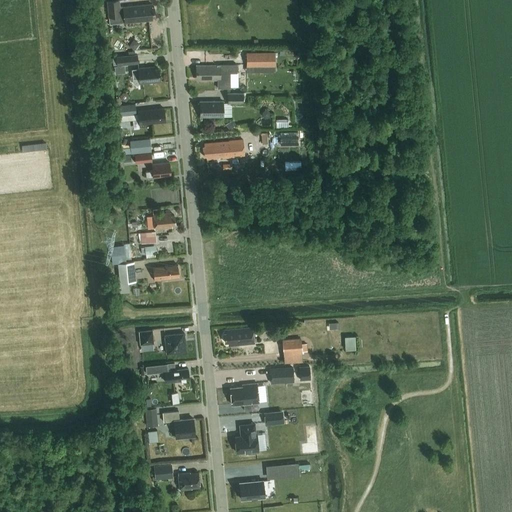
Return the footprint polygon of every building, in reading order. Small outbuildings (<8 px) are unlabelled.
[(109,17),(122,16),(120,0),(119,0),(108,1),(109,17)] [(151,17),(154,17),(153,7),(151,8),(151,5),(124,8),(125,22),(152,20),(151,17)] [(133,39),(129,45),(135,49),(139,43),(133,39)] [(137,54),(135,54),(134,51),(128,51),(129,55),(113,56),(114,65),(123,64),(138,62),(137,54)] [(246,51),(246,66),(276,65),(275,51),(246,51)] [(196,67),(196,77),(197,76),(199,76),(199,77),(200,77),(200,80),(217,80),(218,88),(231,87),(231,72),(237,72),(237,64),(198,65),(198,67),(196,67)] [(139,83),(160,81),(158,68),(151,69),(151,67),(138,68),(138,69),(131,69),(132,80),(139,79),(139,83)] [(228,103),(244,103),(244,93),(228,93),(228,103)] [(223,103),(223,101),(200,101),(200,116),(231,115),(231,103),(223,103)] [(119,115),(137,113),(136,103),(118,105),(119,115)] [(139,124),(165,121),(164,108),(138,111),(138,113),(138,119),(139,124)] [(262,112),(262,116),(264,118),(268,118),(270,115),(270,112),(267,108),(264,109),(262,112)] [(131,153),(151,151),(149,138),(129,140),(131,153)] [(267,138),(256,139),(257,149),(268,148),(267,138)] [(207,160),(244,157),(242,141),(204,144),(205,147),(203,147),(204,156),(207,156),(207,160)] [(136,163),(152,161),(151,153),(135,155),(136,163)] [(146,178),(171,176),(169,163),(152,164),(153,171),(145,172),(146,178)] [(172,225),(175,225),(174,215),(171,216),(171,212),(153,214),(154,229),(172,228),(172,225)] [(142,243),(157,242),(157,231),(141,233),(142,243)] [(145,254),(157,253),(156,245),(144,246),(145,254)] [(111,255),(119,254),(118,246),(110,247),(111,255)] [(119,282),(136,281),(134,261),(131,261),(126,262),(117,262),(119,282)] [(170,277),(179,276),(178,265),(153,267),(154,280),(170,279),(170,277)] [(228,346),(254,343),(252,327),(226,329),(226,333),(224,333),(225,342),(228,342),(228,346)] [(155,344),(153,329),(139,331),(141,345),(155,344)] [(185,333),(165,335),(167,354),(177,352),(177,354),(187,353),(185,333)] [(357,349),(356,335),(346,336),(347,349),(357,349)] [(306,343),(302,344),(301,338),(283,339),(284,352),(302,351),(307,351),(306,343)] [(146,373),(164,371),(164,370),(175,369),(174,362),(145,365),(146,373)] [(314,377),(313,366),(300,367),(301,378),(314,377)] [(165,382),(190,379),(189,367),(175,369),(164,370),(164,371),(165,382)] [(293,381),(292,367),(270,369),(271,383),(293,381)] [(247,386),(230,387),(232,404),(243,403),(244,409),(252,408),(251,402),(259,402),(257,383),(247,384),(247,386)] [(179,391),(169,392),(171,403),(180,402),(179,391)] [(156,408),(145,409),(146,418),(157,417),(156,408)] [(179,410),(163,412),(164,421),(174,420),(176,437),(195,435),(193,418),(179,419),(179,410)] [(282,412),(265,414),(266,422),(283,421),(282,412)] [(241,436),(235,437),(236,452),(247,451),(247,454),(257,453),(256,450),(258,450),(256,434),(255,434),(254,424),(240,425),(241,436)] [(157,430),(148,431),(149,442),(158,441),(157,430)] [(297,463),(278,465),(279,477),(299,475),(297,463)] [(172,464),(155,465),(156,479),(173,477),(172,464)] [(192,486),(200,485),(198,472),(191,473),(191,471),(178,472),(180,488),(192,487),(192,486)] [(263,481),(239,484),(241,500),(265,497),(263,481)]
